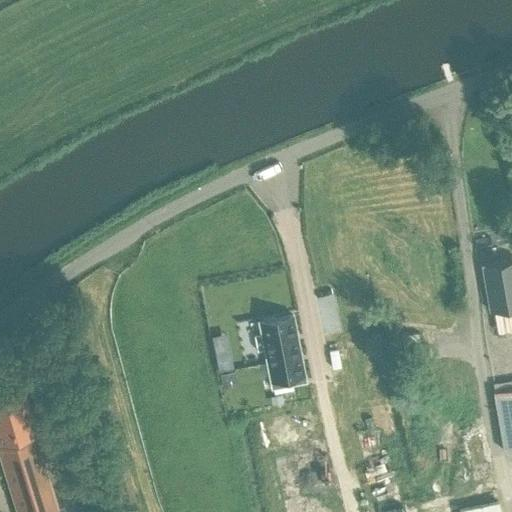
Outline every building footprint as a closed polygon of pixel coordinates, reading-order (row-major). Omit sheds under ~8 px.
[(511,307),(511,258),(480,264),(488,312),(511,307)] [(262,335),(255,336),(258,350),(264,349),(272,387),(305,381),(292,315),(259,322),(262,335)] [(230,352),(215,355),(218,370),(233,367),(230,352)] [(234,371),(219,374),(222,388),(236,385),(234,371)] [(511,387),(493,391),(503,451),(511,449),(511,387)] [(0,452),(18,511),(47,511),(57,509),(27,413),(31,412),(24,388),(0,395),(0,443),(1,445),(0,445),(0,452)] [(281,395),(270,397),(271,404),(282,402),(281,395)] [(49,415),(55,443),(56,442),(59,456),(79,452),(76,439),(78,439),(73,410),(49,415)] [(422,414),(412,416),(414,425),(424,423),(422,414)] [(84,480),(90,479),(86,457),(61,462),(64,477),(83,473),(84,480)]
